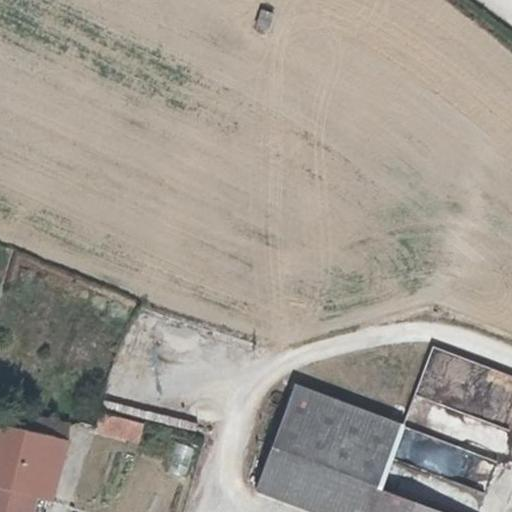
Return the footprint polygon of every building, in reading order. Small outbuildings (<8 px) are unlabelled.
[(268,30),(272,11),(258,8),(254,27),(268,30)] [(511,375),(430,347),(405,418),(462,437),(469,417),(499,428),(490,452),(511,459),(511,375)] [(146,421),(103,410),(98,429),(141,439),(146,421)] [(0,485),(33,495),(43,452),(64,457),(69,441),(0,419),(0,485)] [(174,442),(168,472),(188,476),(194,446),(174,442)] [(33,495),(53,500),(64,457),(43,452),(33,495)]
